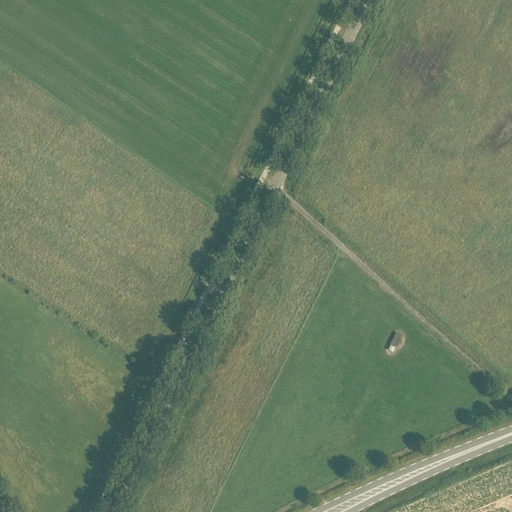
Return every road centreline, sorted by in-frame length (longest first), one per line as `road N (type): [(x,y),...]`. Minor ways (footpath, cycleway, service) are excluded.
road 1 (tertiary): [(113,511),(369,0)]
road 2 (track): [(511,399),(275,188)]
road 3 (primary): [(358,501),(511,435)]
